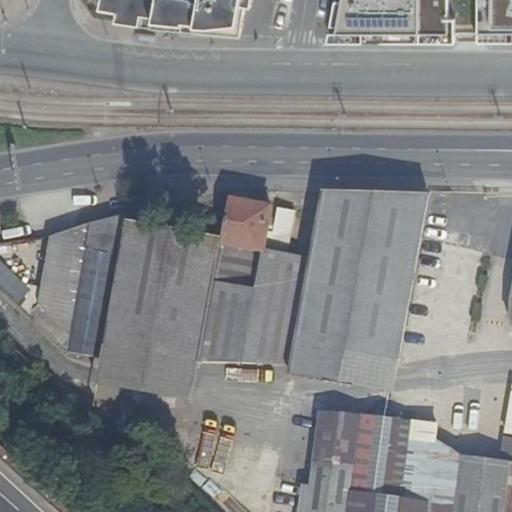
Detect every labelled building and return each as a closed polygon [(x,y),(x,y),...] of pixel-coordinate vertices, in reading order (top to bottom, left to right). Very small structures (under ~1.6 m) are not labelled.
[(102,0),(102,4),(246,30),(251,0),(102,0)] [(511,0),(338,0),(334,31),(511,34),(511,0)] [(420,247),(430,193),(322,192),(310,259),(291,365),(398,366),(420,247)] [(272,208),(230,200),(222,239),(200,363),(203,363),(248,364),(279,365),(291,365),(310,259),(287,255),(295,212),(279,209),(276,225),(268,224),(272,208)] [(88,225),(75,300),(111,306),(127,214),(89,223),(88,225)] [(222,239),(127,222),(102,360),(100,370),(198,372),(200,363),(222,239)] [(75,300),(88,225),(82,227),(50,238),(39,305),(69,338),(75,300)] [(0,282),(18,303),(32,290),(0,255),(0,282)] [(396,375),(398,366),(291,365),(290,375),(396,375)] [(344,511),(348,488),(358,415),(321,410),(314,468),(307,511),(344,511)] [(361,415),(351,490),(401,497),(407,450),(409,435),(411,421),(361,414),(361,415)] [(348,511),(351,492),(351,490),(361,415),(358,415),(348,488),(344,511),(348,511)] [(409,435),(407,450),(464,458),(465,443),(436,438),(409,435)] [(511,511),(511,508),(511,464),(508,464),(464,458),(407,450),(401,497),(351,490),(351,492),(399,498),(430,502),(429,511),(511,511)] [(429,511),(430,502),(399,498),(351,492),(348,511),(429,511)]
